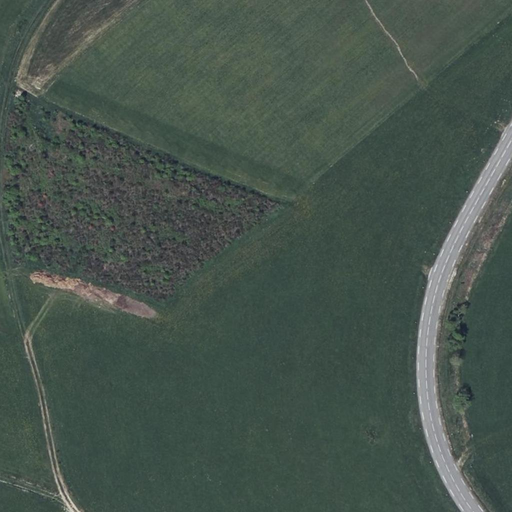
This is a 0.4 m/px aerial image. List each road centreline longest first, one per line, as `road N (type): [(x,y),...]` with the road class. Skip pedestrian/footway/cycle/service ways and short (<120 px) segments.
road 1 (secondary): [(511,136),(460,224),(433,294),(426,359),(441,453),(474,511)]
road 2 (track): [(0,245),(62,487),(76,511)]
